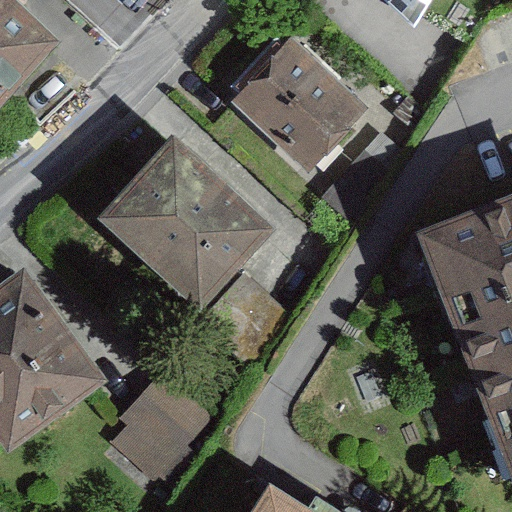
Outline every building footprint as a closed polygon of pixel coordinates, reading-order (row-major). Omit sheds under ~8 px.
[(0,0),(0,97),(51,42),(4,0),(0,0)] [(362,111),(289,43),(237,98),(310,167),(362,111)] [(410,153),(387,134),(325,200),(357,227),(382,191),(410,153)] [(271,234),(178,148),(111,221),(204,306),(271,234)] [(511,186),(493,194),(428,220),(511,434),(511,186)] [(297,317),(249,274),(202,323),(259,370),(297,317)] [(100,383),(22,275),(0,291),(0,434),(10,448),(100,383)] [(228,422),(169,370),(124,420),(132,427),(117,444),(159,484),(166,478),(182,492),(228,422)] [(302,511),(275,494),(263,511),(302,511)]
